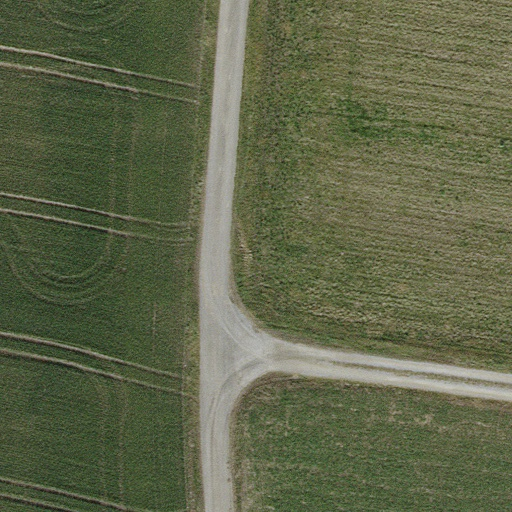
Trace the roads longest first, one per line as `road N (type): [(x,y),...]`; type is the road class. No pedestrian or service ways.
road 1 (track): [(215,360),(233,0)]
road 2 (track): [(215,360),(511,396)]
road 3 (track): [(223,511),(215,360)]
